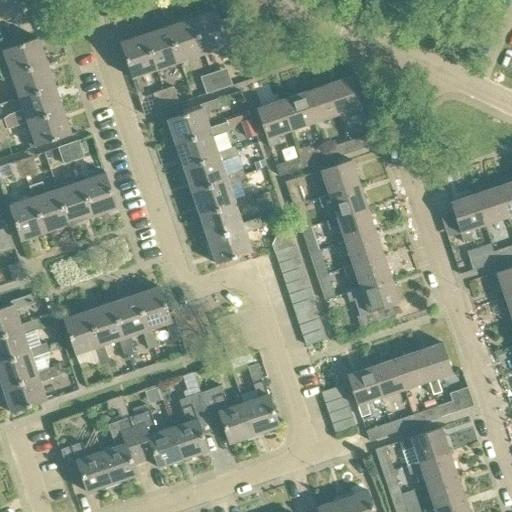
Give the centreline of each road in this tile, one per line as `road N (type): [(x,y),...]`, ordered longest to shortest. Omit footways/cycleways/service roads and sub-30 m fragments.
road 1 (residential): [(306,449),(249,272),(183,292),(88,0)]
road 2 (residential): [(511,479),(401,151),(403,125),(431,65)]
road 3 (residential): [(146,511),(297,460),(306,449)]
road 4 (unclassified): [(431,65),(288,0)]
